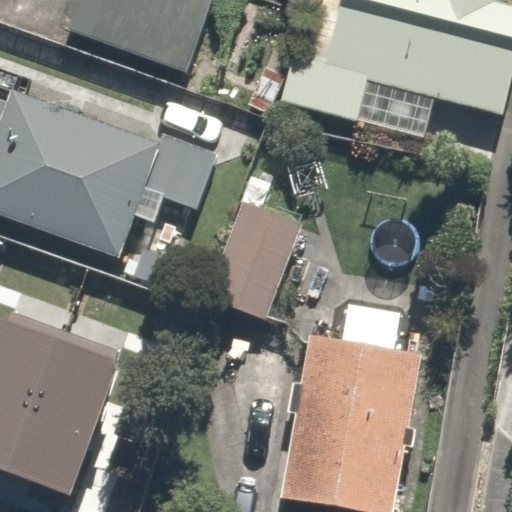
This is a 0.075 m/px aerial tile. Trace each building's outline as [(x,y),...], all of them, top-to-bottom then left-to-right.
[(205,0),(61,0),(50,28),(174,78),(205,0)] [(511,85),(511,0),(340,0),(326,55),(287,45),(272,100),(419,140),(431,97),(504,117),(511,85)] [(3,99),(0,97),(0,224),(107,268),(139,191),(195,214),(214,167),(9,83),(3,99)] [(303,217),(240,192),(198,296),(261,322),(303,217)] [(285,334),(245,326),(233,387),(273,395),(285,334)] [(392,511),(419,362),(302,342),(274,504),(321,511),(392,511)]
